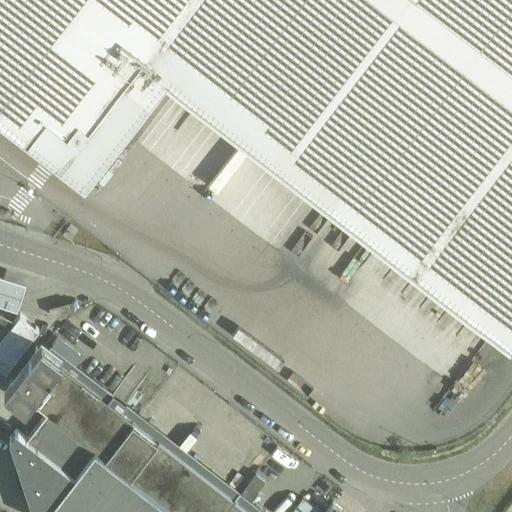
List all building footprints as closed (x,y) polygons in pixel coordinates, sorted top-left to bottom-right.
[(84,186),(150,101),(148,99),(168,73),(511,338),(511,0),(0,0),(0,114),(22,131),(19,135),(84,186)] [(0,265),(0,294),(17,299),(25,273),(0,265)] [(0,365),(6,370),(39,328),(20,313),(11,324),(0,315),(0,365)] [(253,511),(59,362),(63,356),(42,339),(4,386),(26,402),(29,398),(46,411),(27,436),(16,428),(9,437),(34,511),(253,511)] [(345,511),(332,502),(324,511),(345,511)]
